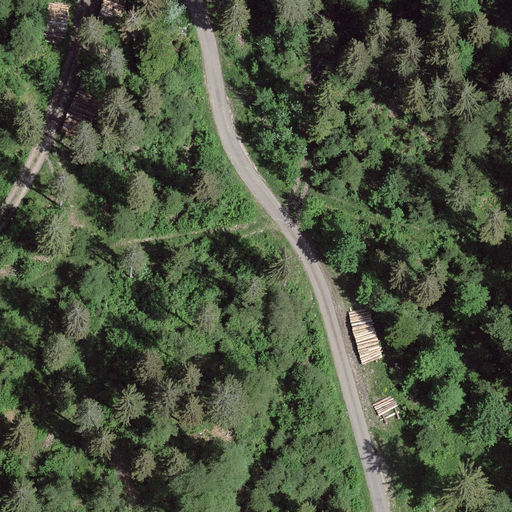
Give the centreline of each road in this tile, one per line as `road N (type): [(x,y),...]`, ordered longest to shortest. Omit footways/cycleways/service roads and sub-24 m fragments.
road 1 (unclassified): [(382,511),(318,278),(229,137),(205,26),(191,0)]
road 2 (track): [(0,225),(46,151),(88,0)]
